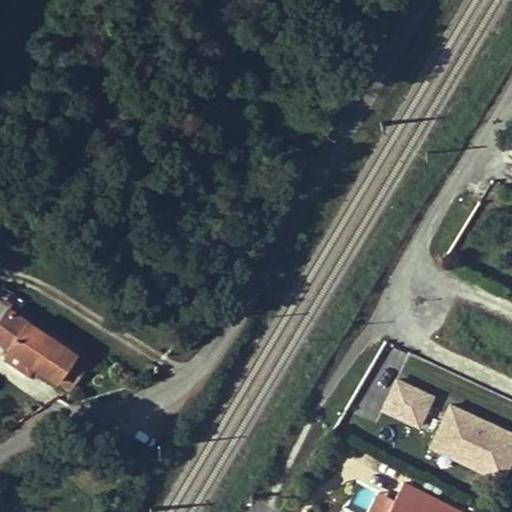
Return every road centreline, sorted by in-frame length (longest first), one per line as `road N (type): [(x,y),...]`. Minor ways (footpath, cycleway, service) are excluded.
road 1 (unclassified): [(0,453),(52,424),(166,393),(201,366),(423,0)]
road 2 (residential): [(392,292),(511,97)]
road 3 (unknown): [(0,268),(201,366)]
road 4 (residential): [(392,292),(431,348),(511,386)]
